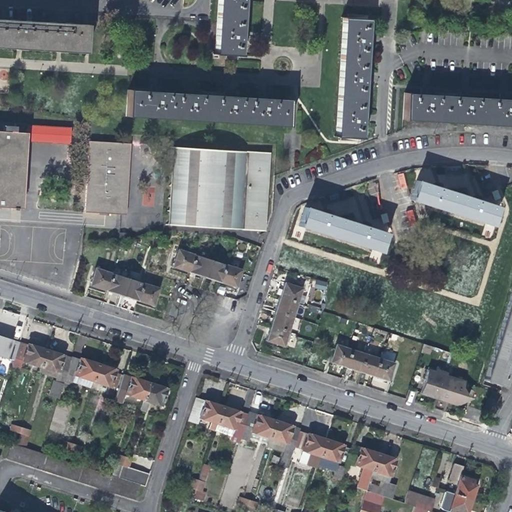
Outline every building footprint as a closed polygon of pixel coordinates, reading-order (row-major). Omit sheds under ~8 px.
[(217,0),(217,15),(240,17),(241,0),(217,0)] [(237,57),(240,17),(217,15),(215,33),(214,55),(237,57)] [(0,47),(18,49),(38,50),(40,22),(0,19),(0,47)] [(341,34),(339,59),(364,61),(366,20),(342,19),(341,34)] [(86,25),(40,22),(38,50),(59,52),(84,53),(86,25)] [(338,81),(337,99),(361,100),(364,61),(339,59),(338,81)] [(126,115),(166,118),(168,93),(150,92),(128,91),(126,115)] [(190,95),(168,93),(166,118),(207,120),(209,96),(190,95)] [(419,120),(440,121),(442,97),(402,95),(401,118),(419,120)] [(228,97),(209,96),(207,120),(247,123),(249,99),(228,97)] [(462,122),(480,124),(482,99),(442,97),(440,121),(462,122)] [(264,100),(249,99),(247,123),(286,126),(288,102),(264,100)] [(358,140),(361,100),(337,99),(336,119),(334,139),(358,140)] [(511,100),(482,99),(480,124),(501,125),(511,125),(511,100)] [(26,126),(25,133),(25,143),(69,144),(70,128),(26,126)] [(0,206),(21,208),(25,143),(25,133),(0,131),(0,206)] [(83,212),(125,215),(129,143),(88,142),(83,212)] [(238,151),(175,147),(171,224),(234,227),(235,217),(263,218),(265,163),(238,161),(238,151)] [(266,152),(238,151),(238,161),(265,163),(266,152)] [(397,174),(401,189),(407,187),(403,173),(397,174)] [(409,200),(450,213),(456,194),(440,189),(441,185),(437,184),(433,183),(432,186),(415,181),(409,200)] [(472,199),(456,194),(450,213),(490,226),(496,207),(480,202),(481,198),(477,197),(474,196),(472,199)] [(299,227),(339,239),(345,220),(330,215),(331,212),(326,211),(323,209),(322,212),(305,207),(299,227)] [(408,225),(416,222),(412,209),(404,211),(408,225)] [(379,215),(382,224),(389,221),(386,212),(379,215)] [(263,229),(263,218),(235,217),(234,227),(263,229)] [(362,225),(345,220),(339,239),(380,252),(386,233),(370,228),(371,225),(363,222),(362,225)] [(179,268),(188,271),(193,255),(176,250),(172,266),(179,268)] [(379,261),(381,253),(374,251),(372,259),(379,261)] [(195,273),(203,276),(209,260),(193,255),(188,271),(195,273)] [(213,279),(219,281),(224,265),(209,260),(203,276),(213,279)] [(240,270),(224,265),(219,281),(226,283),(235,286),(240,270)] [(97,287),(105,290),(111,273),(95,267),(89,285),(97,287)] [(111,273),(105,290),(112,292),(120,295),(126,277),(111,273)] [(141,282),(126,277),(120,295),(128,297),(135,299),(141,282)] [(326,290),(327,282),(313,280),(312,289),(326,290)] [(141,282),(135,299),(144,302),(152,305),(157,287),(141,282)] [(282,291),(280,297),(297,303),(301,288),(284,283),(282,291)] [(511,291),(497,337),(511,341),(511,291)] [(277,305),(275,312),(292,318),(297,303),(280,297),(277,305)] [(272,320),(270,326),(287,331),(292,318),(275,312),(272,320)] [(283,346),(287,331),(270,326),(268,332),(265,340),(283,346)] [(12,339),(0,335),(0,355),(14,360),(19,342),(11,340),(12,339)] [(389,335),(387,339),(386,344),(392,346),(396,337),(389,335)] [(511,358),(510,358),(511,352),(511,341),(497,337),(483,381),(501,387),(508,365),(511,367),(511,364),(511,358)] [(20,360),(38,366),(44,348),(33,345),(27,343),(27,345),(19,342),(14,360),(12,367),(17,369),(20,360)] [(337,364),(344,367),(350,349),(335,344),(329,362),(337,364)] [(56,397),(62,381),(70,357),(56,352),(44,348),(38,366),(56,371),(54,377),(53,379),(47,394),(56,397)] [(350,349),(344,367),(350,369),(358,371),(364,353),(350,349)] [(364,353),(358,371),(364,373),(372,376),(378,358),(364,353)] [(88,387),(91,380),(96,363),(86,360),(78,357),(78,359),(70,356),(70,357),(62,381),(69,383),(70,381),(88,387)] [(393,363),(378,358),(372,376),(380,378),(387,380),(393,363)] [(109,386),(109,384),(113,371),(114,368),(106,366),(96,363),(91,380),(109,386)] [(36,372),(54,377),(56,371),(38,366),(36,372)] [(455,403),(456,405),(465,401),(461,393),(464,383),(446,377),(446,375),(434,370),(433,373),(426,371),(420,390),(419,393),(428,396),(429,397),(430,393),(437,396),(436,399),(445,402),(446,399),(454,401),(455,403)] [(119,373),(113,371),(109,384),(115,387),(119,373)] [(124,392),(135,396),(142,399),(147,382),(134,378),(121,374),(112,399),(121,402),(124,392)] [(156,385),(147,382),(142,399),(139,407),(139,408),(144,410),(147,400),(159,405),(165,388),(156,385)] [(139,407),(142,399),(135,396),(132,404),(139,407)] [(214,431),(217,423),(222,406),(209,402),(194,397),(187,421),(196,424),(199,417),(211,421),(209,429),(214,431)] [(239,442),(241,437),(248,415),(234,410),(222,406),(217,423),(234,429),(231,440),(239,442)] [(21,421),(25,409),(20,408),(16,420),(21,421)] [(248,440),(249,438),(251,431),(268,437),(274,420),(260,415),(249,411),(248,415),(241,437),(248,440)] [(285,423),(274,420),(268,437),(287,443),(285,452),(280,465),(287,467),(300,428),(285,423)] [(8,431),(17,434),(19,428),(10,425),(8,431)] [(26,437),(28,431),(19,428),(17,434),(26,437)] [(263,445),(266,445),(268,437),(251,431),(249,438),(264,442),(263,445)] [(23,447),(26,437),(17,434),(14,444),(23,447)] [(316,469),(318,462),(320,456),(325,439),(315,436),(307,434),(302,450),(309,453),(306,465),(316,469)] [(266,445),(285,452),(287,443),(268,437),(266,445)] [(334,442),(325,439),(320,456),(329,460),(337,462),(343,445),(334,442)] [(59,445),(69,449),(71,443),(61,440),(59,445)] [(9,442),(4,457),(134,499),(138,484),(117,477),(109,475),(90,469),(65,460),(39,452),(23,447),(14,444),(9,442)] [(80,446),(71,443),(69,449),(78,452),(80,446)] [(352,445),(344,468),(348,469),(350,463),(363,467),(356,487),(365,490),(377,453),(364,449),(352,445)] [(386,456),(377,453),(365,490),(392,499),(396,485),(388,482),(390,475),(395,459),(386,456)] [(114,464),(120,466),(123,456),(117,454),(114,464)] [(129,458),(123,456),(120,466),(126,468),(127,466),(129,458)] [(327,465),(329,460),(320,456),(318,462),(327,465)] [(336,465),(337,462),(329,460),(327,465),(335,468),(336,465)] [(457,483),(453,493),(471,499),(474,490),(477,482),(460,476),(463,467),(454,464),(449,480),(457,483)] [(344,468),(336,465),(335,468),(332,478),(340,480),(344,468)] [(126,468),(120,466),(119,471),(118,473),(117,477),(138,484),(141,485),(144,486),(148,473),(146,473),(127,466),(126,468)] [(202,470),(199,479),(205,481),(207,473),(202,470)] [(433,477),(430,486),(436,488),(439,479),(433,477)] [(190,487),(196,489),(199,479),(193,478),(190,487)] [(202,491),(205,481),(199,479),(196,489),(202,491)] [(433,497),(436,488),(430,486),(427,495),(433,497)] [(466,511),(469,506),(471,499),(453,493),(443,490),(440,489),(435,506),(453,511),(466,511)] [(407,491),(403,502),(428,511),(432,499),(407,491)] [(238,503),(247,506),(249,499),(240,496),(238,503)] [(258,502),(249,499),(247,506),(256,509),(258,502)] [(363,499),(359,509),(367,511),(376,511),(379,504),(363,499)]
